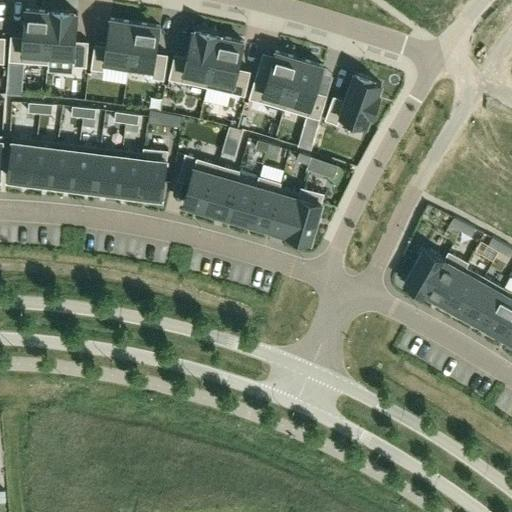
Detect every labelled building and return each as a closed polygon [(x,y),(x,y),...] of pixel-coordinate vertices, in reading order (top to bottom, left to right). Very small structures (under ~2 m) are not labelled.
[(11,34),(9,60),(47,63),(52,8),(51,8),(51,10),(26,8),(24,35),(11,34)] [(52,8),(47,63),(48,63),(49,58),(73,60),(73,64),(86,65),(88,40),(76,39),(78,12),(73,12),(74,10),(52,8)] [(95,42),(91,68),(103,69),(104,65),(128,68),(135,21),(110,17),(106,43),(95,42)] [(135,21),(128,68),(152,72),(151,77),(164,78),(168,53),(156,51),(160,25),(135,21)] [(174,52),(169,77),(207,86),(219,32),(198,28),(197,30),(193,29),(187,55),(174,52)] [(219,32),(207,86),(245,94),(251,69),(238,66),(244,40),(219,35),(220,33),(219,32)] [(256,71),(249,97),(284,107),(299,57),(275,50),(268,75),(256,71)] [(299,57),(284,107),(320,118),(327,93),(316,90),(323,64),(299,57)] [(333,94),(325,118),(338,123),(339,118),(365,128),(370,114),(372,115),(380,93),(378,92),(381,83),(373,80),(373,77),(355,71),(346,98),(333,94)] [(29,101),(28,111),(40,112),(41,102),(29,101)] [(41,102),(40,112),(52,113),(53,103),(41,102)] [(72,105),(71,115),(83,116),(84,106),(72,105)] [(84,106),(83,116),(95,117),(96,107),(84,106)] [(115,110),(114,120),(126,121),(127,112),(115,110)] [(127,112),(126,121),(138,123),(139,113),(127,112)] [(174,113),(171,125),(181,126),(183,114),(174,113)] [(229,125),(227,133),(240,137),(242,129),(229,125)] [(487,144),(476,166),(501,179),(494,191),(506,198),(511,186),(511,172),(506,169),(511,158),(511,138),(495,130),(493,133),(490,131),(484,142),(487,144)] [(13,134),(8,177),(31,180),(37,137),(13,134)] [(37,137),(31,180),(53,183),(58,140),(37,137)] [(258,138),(255,148),(266,152),(269,142),(258,138)] [(58,140),(53,183),(74,185),(79,142),(58,140)] [(79,142),(74,185),(96,188),(101,145),(79,142)] [(269,142),(266,152),(278,155),(281,145),(269,142)] [(101,145),(96,188),(117,191),(123,148),(101,145)] [(123,148),(117,191),(139,193),(145,146),(143,145),(143,150),(123,148)] [(145,146),(139,193),(162,196),(168,149),(145,146)] [(299,151),(296,161),(307,164),(311,155),(299,151)] [(185,153),(177,180),(189,183),(186,194),(183,202),(205,208),(215,172),(218,163),(197,157),(185,153)] [(311,156),(307,168),(316,171),(321,159),(311,156)] [(215,172),(205,208),(226,214),(236,178),(239,169),(218,163),(215,172)] [(257,184),(246,221),(247,220),(267,226),(278,190),(279,185),(280,181),(260,175),(257,184)] [(236,178),(226,214),(246,221),(257,184),(236,178)] [(278,190),(267,226),(287,232),(287,233),(288,233),(298,196),(299,194),(300,191),(279,185),(278,190)] [(298,196),(288,233),(291,234),(290,238),(305,242),(306,239),(310,240),(313,232),(322,201),(324,193),(301,186),(300,191),(299,194),(298,196)] [(454,216),(450,223),(461,229),(465,222),(454,216)] [(465,222),(461,229),(472,234),(475,227),(465,222)] [(493,236),(488,243),(499,249),(503,242),(493,236)] [(511,247),(503,242),(499,249),(509,255),(511,250),(511,247)] [(425,245),(405,281),(408,282),(406,286),(421,294),(423,291),(425,292),(449,249),(444,256),(425,245)] [(449,249),(425,292),(426,292),(427,291),(445,302),(468,260),(449,249)] [(468,260),(445,302),(464,312),(463,312),(464,312),(485,275),(467,265),(469,260),(468,260)] [(485,275),(464,312),(482,323),(503,285),(485,275)] [(511,290),(503,285),(482,323),(501,334),(501,333),(511,314),(511,290)] [(511,314),(501,333),(511,339),(511,314)]
